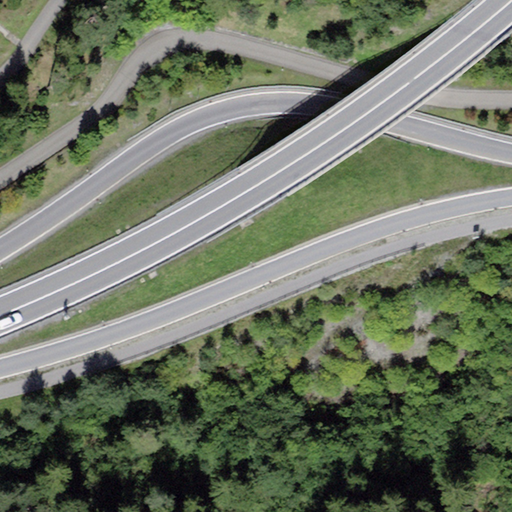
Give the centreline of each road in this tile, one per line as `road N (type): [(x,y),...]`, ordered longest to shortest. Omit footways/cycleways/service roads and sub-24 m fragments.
road 1 (primary): [(0,316),(246,194),(511,0)]
road 2 (tertiary): [(511,153),(317,107),(216,113),(170,130),(0,250)]
road 3 (tertiary): [(0,368),(408,218),(511,198)]
